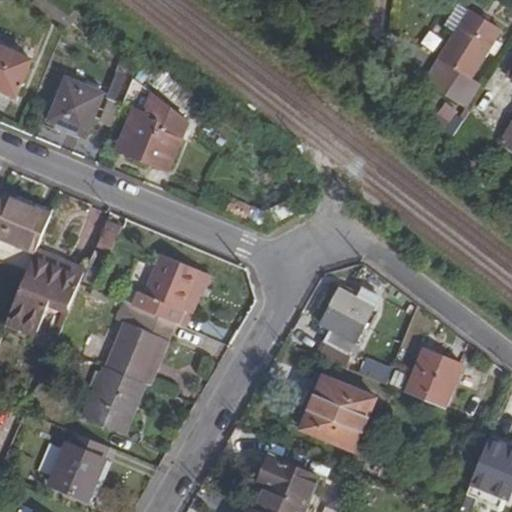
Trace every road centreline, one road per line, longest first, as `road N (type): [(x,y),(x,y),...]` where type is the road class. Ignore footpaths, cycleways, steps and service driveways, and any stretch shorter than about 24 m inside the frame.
road 1 (residential): [(294,265),(0,144)]
road 2 (residential): [(294,265),(278,309),(158,511)]
road 3 (residential): [(511,355),(373,248),(320,246),(294,265)]
